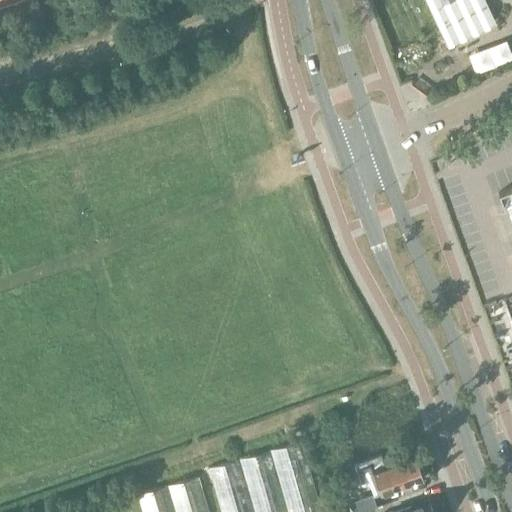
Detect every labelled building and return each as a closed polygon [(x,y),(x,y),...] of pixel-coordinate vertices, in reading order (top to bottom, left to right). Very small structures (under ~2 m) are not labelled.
[(426,0),(447,43),(495,20),(485,0),(426,0)] [(476,70),(511,57),(511,51),(507,38),(469,52),(476,70)] [(511,186),(498,192),(504,206),(506,205),(511,221),(511,186)] [(207,466),(219,511),(320,511),(300,439),(207,466)] [(377,455),(357,463),(361,473),(373,468),(382,491),(423,476),(423,477),(425,477),(419,461),(418,461),(415,453),(381,466),(377,455)] [(141,511),(207,511),(197,475),(136,492),(141,511)] [(353,511),(360,511),(363,511),(377,506),(372,494),(350,502),(353,511)] [(437,511),(435,511),(434,511),(430,499),(395,511),(393,511),(391,511),(437,511)]
